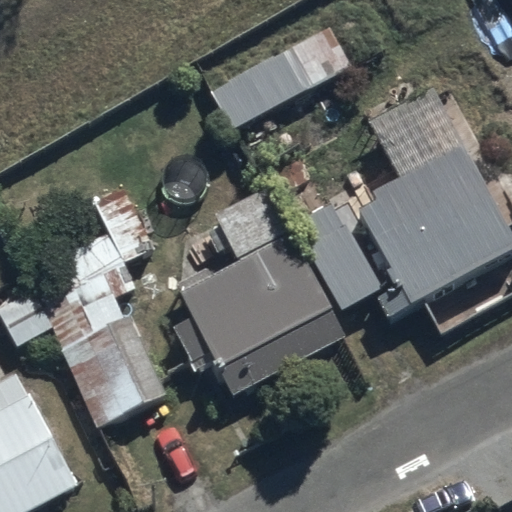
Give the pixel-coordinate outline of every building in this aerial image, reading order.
[(206,0),(202,3),(213,22),(250,0),(206,0)] [(404,0),(382,13),(398,39),(419,76),(438,65),(433,56),(481,28),(463,0),(404,0)] [(209,91),(231,133),(381,54),(359,12),(209,91)] [(511,225),(507,228),(429,91),(339,144),(374,204),(355,215),(399,290),(374,304),(386,323),(423,302),(443,337),(511,296),(511,225)] [(343,341),(266,193),(214,220),(219,228),(205,235),(215,254),(229,247),(237,263),(177,295),(187,313),(167,324),(194,374),(216,362),(234,398),(343,341)] [(97,429),(163,396),(126,321),(121,323),(111,302),(133,291),(121,266),(150,252),(121,194),(93,208),(106,235),(54,261),(60,273),(0,302),(0,313),(17,347),(51,330),(61,351),(39,362),(51,386),(70,377),(97,429)] [(339,312),(376,291),(328,208),(299,225),(311,246),(303,250),(339,312)] [(0,511),(32,511),(74,489),(15,379),(0,386),(0,511)]
